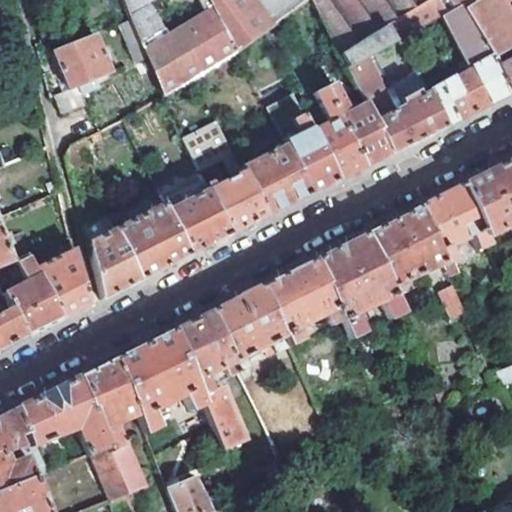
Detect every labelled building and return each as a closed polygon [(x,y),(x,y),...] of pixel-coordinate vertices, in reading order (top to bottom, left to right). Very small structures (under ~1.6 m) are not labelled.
[(122,0),(130,18),(147,6),(155,0),(122,0)] [(193,0),(205,23),(218,14),(238,52),(262,35),(262,34),(272,27),(252,0),(193,0)] [(252,0),(272,27),(277,23),(287,16),(307,0),(252,0)] [(370,55),(399,39),(441,16),(460,6),(488,59),(511,47),(511,21),(511,22),(498,0),(312,0),(346,68),(365,58),(370,55)] [(133,25),(137,35),(147,61),(157,89),(161,97),(161,96),(186,83),(166,49),(162,41),(167,38),(147,6),(130,18),(131,22),(133,25)] [(463,74),(427,94),(444,128),(479,110),(509,95),(494,70),(488,59),(460,6),(441,16),(466,61),(470,69),(463,74)] [(194,78),(238,52),(218,14),(205,23),(166,49),(186,83),(194,78)] [(48,16),(35,20),(41,41),(55,38),(48,16)] [(287,16),(277,23),(282,30),(291,26),(287,16)] [(133,25),(127,28),(123,29),(127,39),(137,35),(133,25)] [(68,91),(53,97),(60,114),(85,104),(81,95),(97,88),(94,81),(109,75),(99,52),(92,35),(52,52),(68,91)] [(137,35),(127,39),(135,59),(139,63),(147,61),(137,35)] [(109,48),(99,52),(109,75),(118,70),(109,48)] [(370,55),(365,58),(386,99),(421,83),(418,76),(409,81),(388,91),(370,55)] [(363,102),(390,155),(435,132),(444,128),(427,94),(421,83),(386,99),(365,58),(346,68),(363,102)] [(511,60),(494,70),(509,95),(511,93),(511,60)] [(147,61),(139,63),(139,64),(150,92),(157,89),(147,61)] [(470,69),(466,61),(458,65),(463,74),(470,69)] [(333,84),(323,89),(364,168),(390,155),(363,102),(358,105),(360,108),(348,114),(333,84)] [(327,124),(312,133),(337,182),(364,168),(323,89),(312,95),(327,124)] [(282,140),(286,147),(310,195),(337,182),(312,133),(302,115),(292,94),(270,105),(286,136),(281,138),(282,140)] [(102,143),(127,131),(122,120),(95,133),(84,140),(90,162),(108,154),(102,143)] [(219,123),(184,134),(194,168),(212,163),(207,148),(224,143),(219,123)] [(69,146),(64,156),(68,176),(91,165),(90,162),(84,140),(69,146)] [(242,174),(264,218),(310,195),(286,147),(239,169),(242,174)] [(511,158),(460,186),(483,239),(511,224),(511,158)] [(204,187),(208,185),(212,182),(205,168),(196,172),(198,176),(204,187)] [(204,188),(228,236),(236,232),(264,218),(242,174),(210,189),(208,185),(204,187),(204,188)] [(198,176),(160,195),(165,205),(166,207),(204,188),(204,187),(198,176)] [(441,266),(453,261),(448,249),(469,240),(474,253),(487,248),(483,239),(460,186),(417,207),(441,265),(441,266)] [(166,207),(190,255),(198,251),(228,236),(204,188),(166,207)] [(113,231),(139,281),(158,271),(190,255),(166,207),(165,205),(113,231)] [(365,233),(390,291),(441,265),(417,207),(365,233)] [(85,245),(98,301),(130,285),(139,281),(113,231),(85,245)] [(312,260),(343,320),(352,340),(364,334),(355,316),(380,304),(388,322),(402,316),(390,291),(365,233),(312,260)] [(0,266),(9,263),(2,249),(7,246),(3,237),(0,238),(0,266)] [(60,243),(64,254),(71,250),(69,239),(60,243)] [(64,254),(34,270),(58,321),(67,316),(86,307),(71,250),(64,254)] [(6,299),(10,308),(23,338),(49,325),(58,321),(34,270),(27,256),(13,261),(24,283),(2,292),(6,299)] [(285,337),(290,348),(302,342),(296,329),(325,314),(332,327),(343,320),(312,260),(261,285),(285,337)] [(441,266),(446,278),(458,274),(453,261),(441,266)] [(233,363),(244,357),(273,343),(285,337),(261,285),(252,290),(240,296),(229,301),(209,312),(233,363)] [(461,314),(450,287),(436,294),(447,320),(461,314)] [(0,301),(0,313),(10,308),(6,299),(0,301)] [(0,349),(23,338),(10,308),(0,313),(0,349)] [(172,330),(202,407),(219,453),(245,443),(222,384),(219,386),(211,389),(205,377),(213,373),(217,371),(224,368),(229,378),(238,374),(233,363),(209,312),(201,316),(172,330)] [(114,359),(137,417),(144,435),(144,436),(159,429),(151,414),(161,408),(164,414),(170,411),(168,405),(181,398),(189,413),(202,407),(172,330),(143,345),(114,359)] [(285,337),(273,343),(278,354),(290,348),(285,337)] [(244,357),(233,363),(238,374),(249,368),(244,357)] [(78,377),(107,449),(112,462),(125,495),(126,498),(141,492),(143,488),(129,450),(121,447),(115,431),(116,425),(137,417),(114,359),(87,373),(78,377)] [(511,378),(511,363),(486,374),(493,389),(502,386),(501,384),(511,378)] [(211,389),(219,386),(213,373),(205,377),(211,389)] [(32,450),(37,449),(75,433),(86,457),(89,456),(107,449),(78,377),(47,393),(16,409),(29,443),(32,450)] [(0,416),(0,450),(2,454),(19,446),(29,443),(16,409),(0,416)] [(147,441),(163,486),(171,483),(154,438),(147,441)] [(295,438),(272,447),(282,469),(298,463),(304,461),(295,438)] [(0,450),(0,491),(33,478),(46,473),(37,449),(32,450),(29,443),(19,446),(24,458),(6,465),(2,454),(0,450)] [(226,471),(232,487),(258,477),(245,443),(219,453),(226,471)] [(19,446),(2,454),(6,465),(24,458),(19,446)] [(94,469),(98,468),(112,462),(107,449),(89,456),(94,469)] [(112,462),(98,468),(111,501),(125,495),(112,462)] [(298,463),(282,469),(285,479),(302,473),(298,463)] [(196,483),(203,499),(218,493),(232,487),(226,471),(196,483)] [(0,511),(46,511),(33,478),(0,491),(0,511)] [(166,492),(171,505),(173,511),(208,511),(203,499),(196,483),(194,478),(166,492)] [(227,511),(218,493),(203,499),(208,511),(227,511)]
